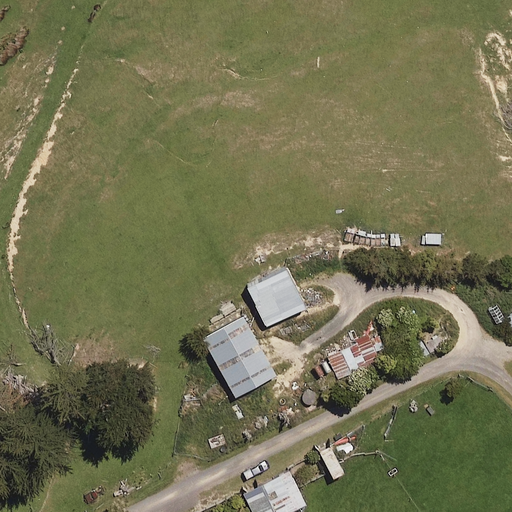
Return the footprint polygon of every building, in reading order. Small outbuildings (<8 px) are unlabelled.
[(263,322),(302,302),(282,262),(243,281),(263,322)] [(232,392),(272,370),(239,309),(198,331),(232,392)] [(413,361),(453,335),(441,317),(402,343),(413,361)] [(378,327),(365,335),(362,329),(322,353),(338,380),(390,349),(378,327)] [(251,511),(278,511),(303,500),(287,467),(240,490),(251,511)]
